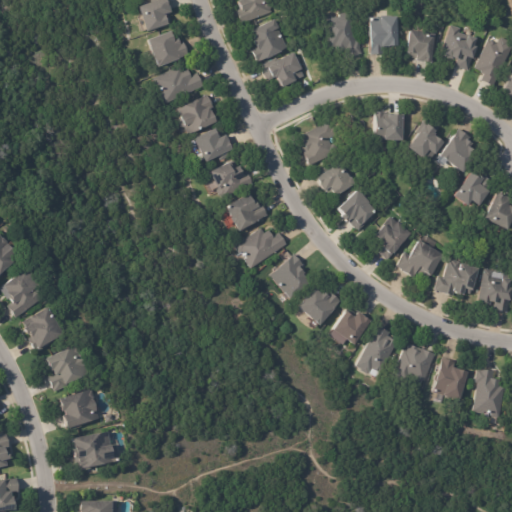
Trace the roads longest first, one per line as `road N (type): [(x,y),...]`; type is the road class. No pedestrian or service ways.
road 1 (residential): [(511,343),(427,322),(364,285),(319,243),(284,192),(195,0)]
road 2 (residential): [(252,127),(332,90),(379,84),(459,102),(511,140)]
road 3 (residential): [(47,511),(32,431),(0,365)]
